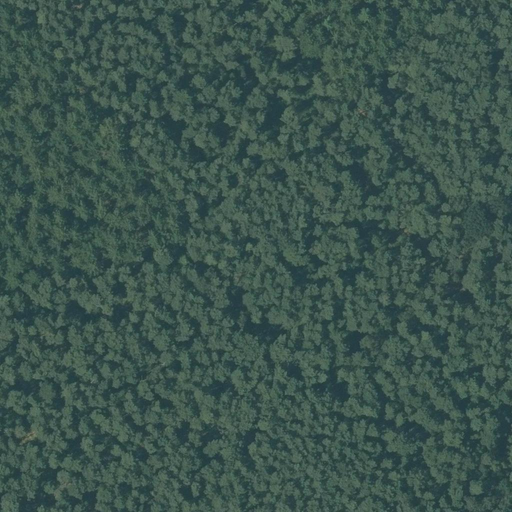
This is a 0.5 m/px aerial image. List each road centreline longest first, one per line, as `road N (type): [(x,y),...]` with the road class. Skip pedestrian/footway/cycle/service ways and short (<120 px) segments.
road 1 (track): [(455,0),(192,234),(32,350)]
road 2 (track): [(194,511),(511,204)]
road 3 (track): [(0,3),(192,234)]
road 4 (track): [(0,306),(150,511)]
road 5 (track): [(253,0),(340,99)]
